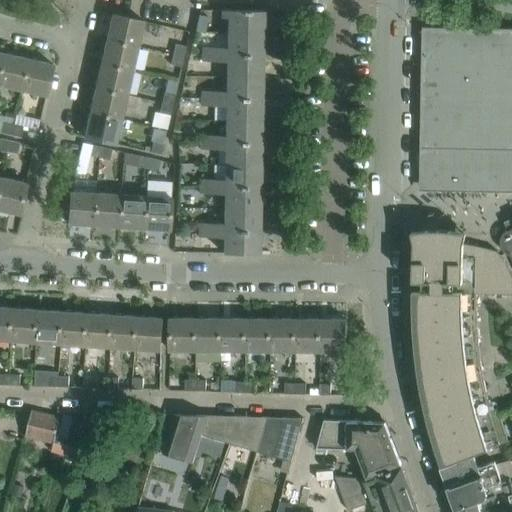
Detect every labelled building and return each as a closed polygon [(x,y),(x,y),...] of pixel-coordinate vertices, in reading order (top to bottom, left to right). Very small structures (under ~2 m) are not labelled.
[(262,33),(263,10),(227,10),(226,32),(262,33)] [(137,46),(142,21),(111,14),(105,39),(137,46)] [(202,34),(206,16),(197,14),(193,32),(202,34)] [(511,28),(500,29),(423,27),(421,150),(423,150),(423,180),(432,189),(511,190),(511,28)] [(262,55),(262,33),(226,32),(226,54),(262,55)] [(131,70),(137,46),(105,39),(100,63),(131,70)] [(182,56),(185,46),(174,44),(172,54),(182,56)] [(201,54),(201,61),(210,61),(211,47),(201,47),(201,54)] [(211,47),(210,61),(220,61),(220,47),(211,47)] [(0,86),(21,91),(28,59),(4,54),(0,71),(0,86)] [(180,67),(182,56),(172,54),(169,64),(180,67)] [(262,77),(262,55),(226,54),(226,77),(262,77)] [(45,96),(52,65),(28,59),(21,91),(45,96)] [(126,95),(131,70),(100,63),(94,88),(126,95)] [(261,99),(262,77),(226,77),(225,99),(261,99)] [(120,119),(126,95),(94,88),(89,112),(120,119)] [(200,98),(200,105),(210,105),(210,91),(201,91),(200,98)] [(210,91),(210,105),(219,105),(219,91),(210,91)] [(172,105),(174,95),(163,92),(161,103),(172,105)] [(261,121),(261,99),(225,99),(225,121),(261,121)] [(169,115),(172,105),(161,103),(159,113),(169,115)] [(115,144),(120,119),(89,112),(83,137),(115,144)] [(0,131),(11,134),(13,124),(2,121),(0,130),(0,131)] [(261,143),(261,121),(225,121),(225,142),(261,143)] [(20,137),(22,127),(23,126),(13,124),(11,134),(20,137)] [(200,149),(209,149),(209,135),(200,135),(200,142),(200,149)] [(209,135),(209,149),(218,149),(219,136),(209,135)] [(0,149),(7,152),(10,140),(0,138),(0,149)] [(16,154),(19,143),(10,140),(7,152),(16,154)] [(161,154),(163,144),(153,142),(150,152),(161,154)] [(260,165),(261,143),(225,142),(224,164),(260,165)] [(108,160),(111,149),(83,143),(80,157),(89,159),(90,156),(108,160)] [(137,167),(139,156),(125,152),(123,164),(137,167)] [(157,171),(160,160),(139,156),(137,167),(157,171)] [(260,187),(260,165),(224,164),(224,187),(260,187)] [(0,210),(18,214),(25,182),(1,177),(0,183),(0,210)] [(199,186),(199,193),(208,193),(208,179),(199,179),(199,186)] [(208,179),(208,193),(218,193),(218,179),(208,179)] [(259,210),(260,187),(224,187),(224,193),(223,209),(259,210)] [(93,225),(96,192),(69,190),(67,223),(93,225)] [(118,227),(121,194),(96,192),(93,225),(118,227)] [(143,229),(145,196),(121,194),(118,227),(143,229)] [(168,230),(170,198),(145,196),(143,229),(168,230)] [(259,231),(259,210),(223,209),(223,231),(259,231)] [(198,230),(198,237),(208,237),(208,223),(198,223),(198,230)] [(208,237),(217,238),(217,224),(208,223),(208,237)] [(511,227),(511,228),(508,229),(505,232),(503,235),(501,238),(501,242),(502,246),(503,249),(506,252),(508,254),(510,255),(511,259),(511,227)] [(481,355),(478,322),(478,293),(511,293),(511,272),(509,265),(497,250),(464,243),(467,233),(461,232),(453,230),(447,230),(441,229),(433,229),(427,230),(420,230),(415,231),(412,232),(414,242),(413,281),(422,281),(422,291),(413,291),(413,298),(413,308),(413,317),(414,327),(414,337),(415,345),(416,354),(417,364),(419,378),(421,390),(422,396),(424,405),(427,416),(430,429),(433,440),(437,453),(441,465),(442,465),(468,455),(509,441),(498,408),(492,410),(487,389),(481,355)] [(259,254),(259,231),(223,231),(223,254),(259,254)] [(0,339),(12,341),(15,308),(0,307),(0,339)] [(37,342),(40,310),(15,308),(12,341),(37,342)] [(63,344),(65,312),(40,310),(37,342),(63,344)] [(87,346),(89,313),(65,312),(63,344),(87,346)] [(112,347),(114,315),(89,313),(87,346),(112,347)] [(136,349),(138,316),(114,315),(112,347),(136,349)] [(161,351),(164,318),(138,316),(136,349),(161,351)] [(196,350),(196,318),(171,318),(171,350),(196,350)] [(221,351),(221,318),(196,318),(196,350),(221,351)] [(246,351),(246,318),(221,318),(221,351),(246,351)] [(271,351),(271,318),(246,318),(246,351),(271,351)] [(295,351),(296,318),(271,318),(271,351),(295,351)] [(320,351),(321,319),(296,318),(295,351),(320,351)] [(346,351),(346,319),(321,319),(320,351),(346,351)] [(149,393),(172,394),(174,357),(165,357),(164,375),(150,375),(149,393)] [(11,385),(11,374),(0,374),(0,385),(11,385)] [(21,385),(21,375),(11,374),(11,385),(21,385)] [(59,386),(60,375),(49,375),(49,386),(59,386)] [(70,387),(70,376),(60,375),(59,386),(70,387)] [(109,388),(110,377),(99,377),(99,388),(109,388)] [(120,388),(120,377),(110,377),(109,388),(120,388)] [(134,378),(134,389),(144,389),(145,378),(134,378)] [(196,391),(197,380),(186,380),(186,390),(196,391)] [(207,391),(207,380),(197,380),(196,391),(207,391)] [(247,393),(247,381),(236,381),(236,392),(247,393)] [(258,393),(258,381),(247,381),(247,393),(258,393)] [(296,394),(296,383),(286,383),(286,394),(296,394)] [(307,395),(307,383),(296,383),(296,394),(307,395)] [(332,395),(332,384),(321,384),(321,395),(332,395)] [(61,417),(60,417),(32,410),(26,436),(54,443),(61,417)] [(81,459),(98,411),(61,411),(60,417),(61,417),(54,443),(53,450),(81,459)] [(199,449),(204,435),(196,432),(197,414),(175,413),(163,453),(194,462),(199,449)] [(258,451),(268,416),(197,414),(196,432),(204,435),(204,434),(217,438),(229,442),(258,451)] [(289,473),(303,417),(268,416),(258,451),(285,459),(281,471),(289,473)] [(402,465),(392,439),(385,421),(324,420),(317,447),(357,448),(368,478),(402,465)] [(499,472),(496,462),(479,467),(476,456),(443,468),(450,488),(499,472)] [(419,511),(402,465),(368,478),(364,477),(373,501),(377,511),(419,511)] [(482,511),(479,502),(486,499),(489,495),(486,487),(503,481),(499,472),(450,488),(458,511),(482,511)] [(373,501),(364,477),(336,475),(349,510),(373,501)] [(93,511),(95,505),(84,503),(81,511),(93,511)]
